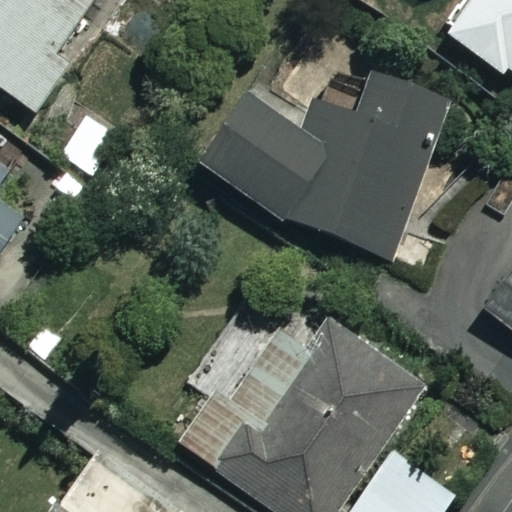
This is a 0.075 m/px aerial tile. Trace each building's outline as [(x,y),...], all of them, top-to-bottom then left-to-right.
[(0,0),(0,90),(37,118),(122,0),(0,0)] [(511,0),(476,0),(450,40),(506,78),(509,73),(511,74),(511,0)] [(451,109),(375,74),(353,122),(319,106),(306,135),(238,104),(204,180),(382,261),(451,109)] [(0,176),(3,172),(0,170),(0,249),(22,219),(0,202),(0,176)] [(511,334),(511,260),(499,251),(472,290),(491,303),(483,314),(511,334)] [(328,325),(309,352),(280,332),(230,404),(215,394),(178,447),(271,511),(337,511),(422,391),(328,325)] [(188,511),(189,511),(102,447),(54,511),(188,511)] [(446,511),(455,499),(392,456),(354,511),(446,511)]
